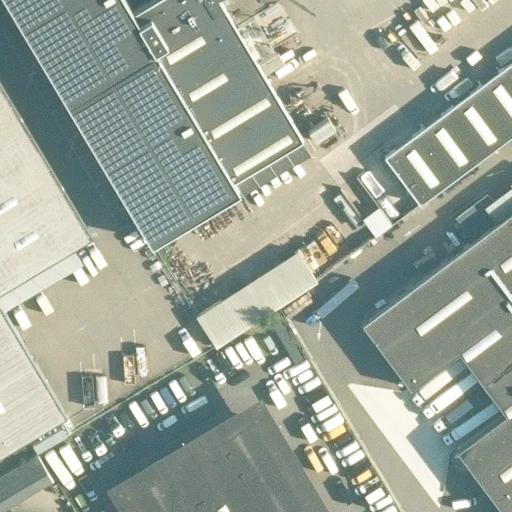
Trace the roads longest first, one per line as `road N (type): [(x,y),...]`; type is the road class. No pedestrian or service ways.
road 1 (unknown): [(0,49),(137,266),(132,278),(42,334),(75,397)]
road 2 (unknown): [(364,511),(276,361),(232,370),(90,458),(85,490),(99,511)]
road 3 (unknown): [(449,511),(398,422),(362,331),(361,307),(392,261),(511,167)]
road 4 (unknown): [(308,0),(360,109),(306,173),(228,223)]
